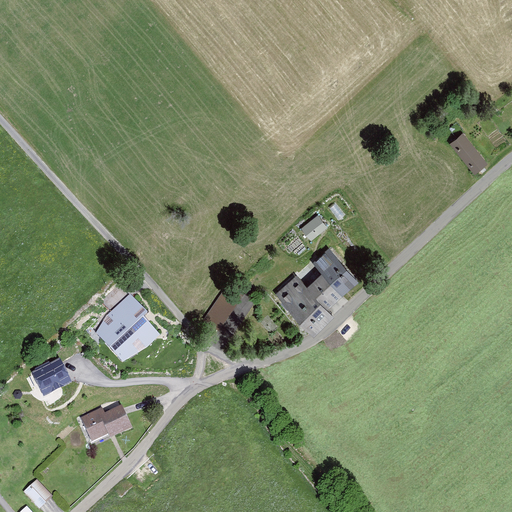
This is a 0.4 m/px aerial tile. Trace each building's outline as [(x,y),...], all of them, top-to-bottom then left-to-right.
[(451,144),(477,175),(490,164),(464,134),(451,144)] [(311,240),(329,226),(319,214),(301,228),(311,240)] [(319,267),(311,274),(338,302),(361,279),(329,247),(314,261),(319,267)] [(338,302),(311,274),(306,280),(298,272),(276,294),(316,334),(338,313),(333,308),(338,302)] [(132,296),(94,330),(112,349),(149,314),(132,296)] [(61,361),(33,373),(44,398),(72,386),(61,361)] [(112,439),(135,428),(125,406),(106,415),(104,409),(81,419),(92,443),(111,435),(112,439)] [(25,494),(41,509),(53,497),(38,482),(25,494)]
